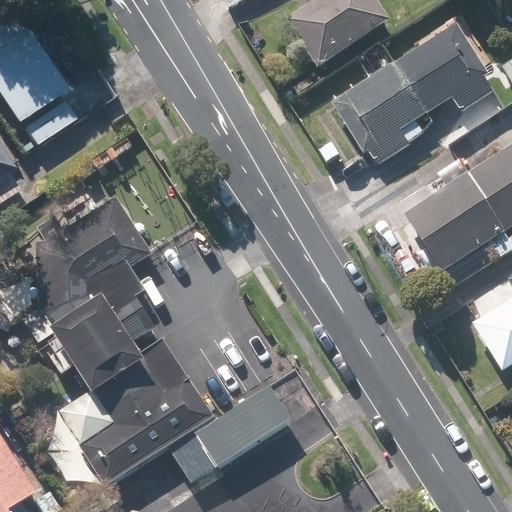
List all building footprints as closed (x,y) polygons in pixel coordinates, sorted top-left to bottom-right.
[(316,70),(386,24),(370,0),(319,0),(285,23),(316,70)] [(22,36),(3,6),(0,7),(0,115),(10,131),(12,129),(28,153),(76,122),(61,98),(38,62),(48,56),(32,30),(22,36)] [(462,121),(437,137),(446,152),(508,112),(453,26),(330,105),(363,157),(373,171),(410,148),(407,144),(431,128),(425,119),(450,102),(462,121)] [(511,60),(496,72),(511,94),(511,60)] [(511,228),(511,148),(403,216),(438,274),(511,228)] [(0,204),(19,193),(0,162),(0,204)] [(131,266),(151,254),(118,196),(62,228),(55,216),(36,227),(45,240),(36,241),(38,307),(52,324),(50,325),(89,392),(59,410),(102,484),(212,421),(138,294),(145,290),(131,266)] [(511,371),(511,301),(467,331),(499,380),(511,371)] [(265,389),(214,426),(167,454),(189,488),(287,423),(265,389)] [(0,511),(4,511),(32,495),(0,445),(0,511)] [(50,491),(30,504),(34,511),(60,511),(62,511),(50,491)]
